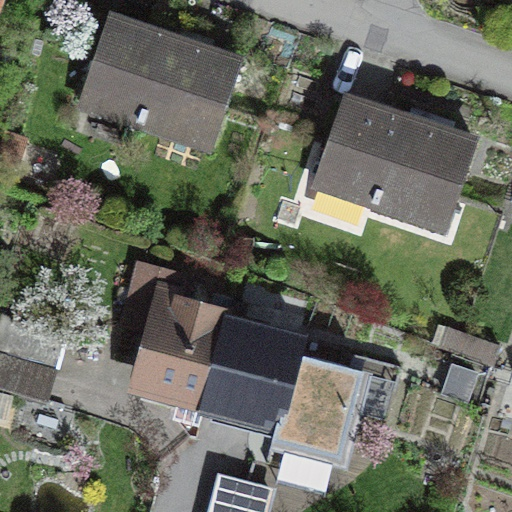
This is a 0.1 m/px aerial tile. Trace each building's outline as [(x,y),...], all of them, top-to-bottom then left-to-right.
[(81,102),(210,146),(239,61),(111,17),(81,102)] [(314,184),(445,228),(474,140),(344,96),(314,184)] [(180,280),(137,268),(122,324),(159,334),(145,385),(205,402),(228,319),(230,309),(175,295),(180,280)] [(0,385),(45,399),(63,340),(2,315),(0,324),(0,385)] [(304,340),(228,319),(205,402),(276,421),(272,437),(339,455),(362,370),(301,353),(304,340)] [(500,346),(444,326),(437,345),(493,365),(500,346)] [(260,511),(263,501),(225,491),(218,511),(260,511)]
